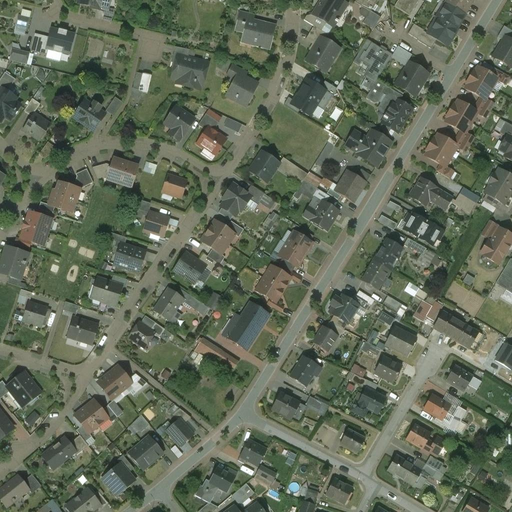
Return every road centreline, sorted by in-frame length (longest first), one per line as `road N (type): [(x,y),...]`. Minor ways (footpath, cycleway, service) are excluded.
road 1 (residential): [(453,68),(242,414)]
road 2 (residential): [(220,176),(82,382)]
road 3 (residential): [(220,176),(162,147),(123,139),(84,146),(37,178)]
road 4 (residential): [(294,0),(280,74),(220,176)]
road 5 (residential): [(367,479),(438,347)]
road 6 (residential): [(367,479),(242,414)]
